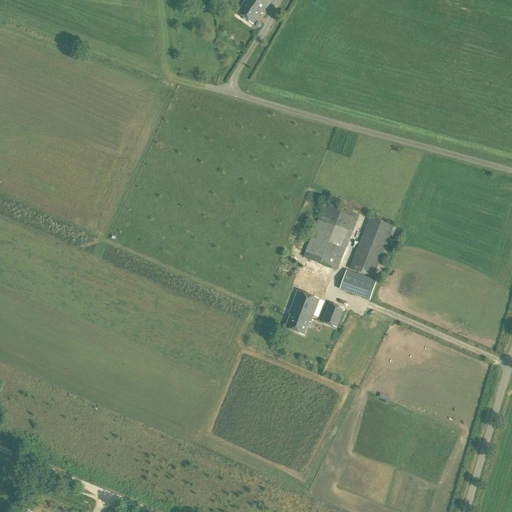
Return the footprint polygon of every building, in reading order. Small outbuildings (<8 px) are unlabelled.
[(241,0),(244,2),(236,13),(253,24),(261,13),(262,14),(271,0),(241,0)] [(302,257),(337,270),(359,215),(324,201),(318,219),(302,257)] [(374,273),(393,226),(369,217),(349,268),(358,272),(360,267),(374,273)] [(369,301),(377,280),(347,269),(339,289),(369,301)] [(319,299),(297,291),(288,314),(289,314),(284,327),(303,335),(309,321),(310,322),(319,299)] [(337,328),(344,309),(328,303),(321,322),(337,328)]
